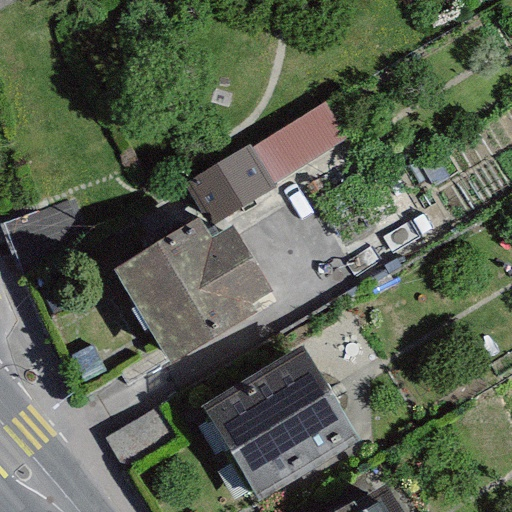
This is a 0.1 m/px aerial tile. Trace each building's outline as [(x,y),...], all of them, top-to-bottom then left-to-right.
[(334,113),(258,155),(277,189),(353,146),(334,113)] [(258,155),(192,192),(216,234),(282,197),(277,189),(258,155)] [(104,249),(176,376),(261,328),(254,316),(278,303),(241,237),(217,250),(189,201),(104,249)] [(211,420),(266,509),(366,448),(311,359),(211,420)] [(401,511),(392,496),(366,511),(401,511)]
